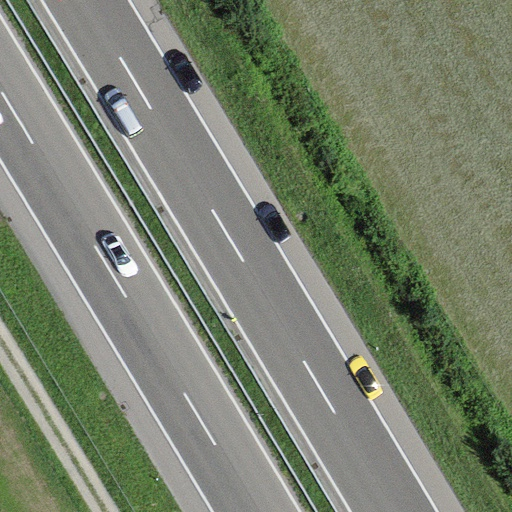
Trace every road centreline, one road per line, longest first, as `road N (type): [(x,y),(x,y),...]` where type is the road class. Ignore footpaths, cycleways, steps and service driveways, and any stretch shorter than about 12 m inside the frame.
road 1 (motorway): [(394,511),(86,0)]
road 2 (motorway): [(0,85),(256,511)]
road 3 (track): [(0,281),(132,511)]
